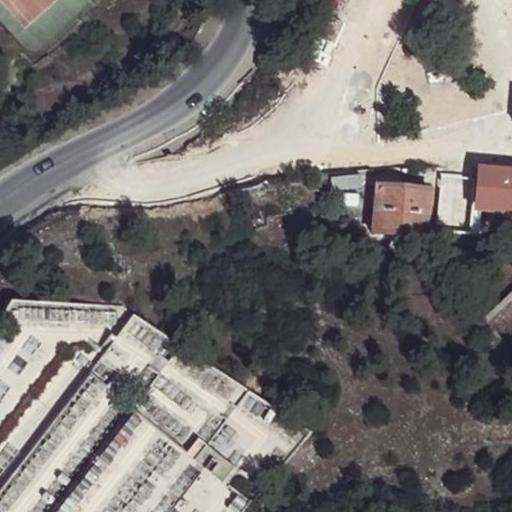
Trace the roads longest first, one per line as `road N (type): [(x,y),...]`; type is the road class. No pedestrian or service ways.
road 1 (residential): [(0,212),(187,98),(236,39),(245,0)]
road 2 (unknown): [(364,0),(303,162)]
